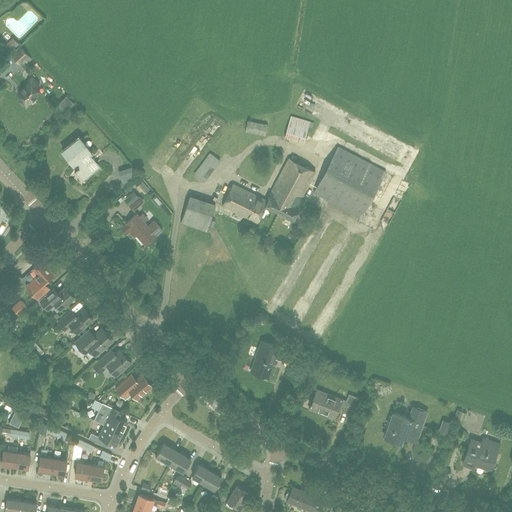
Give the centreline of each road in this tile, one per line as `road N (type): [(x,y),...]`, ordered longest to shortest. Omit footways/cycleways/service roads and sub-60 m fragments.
road 1 (tertiary): [(192,381),(44,217)]
road 2 (tertiary): [(457,511),(345,478),(280,447)]
road 3 (residential): [(269,478),(160,414)]
